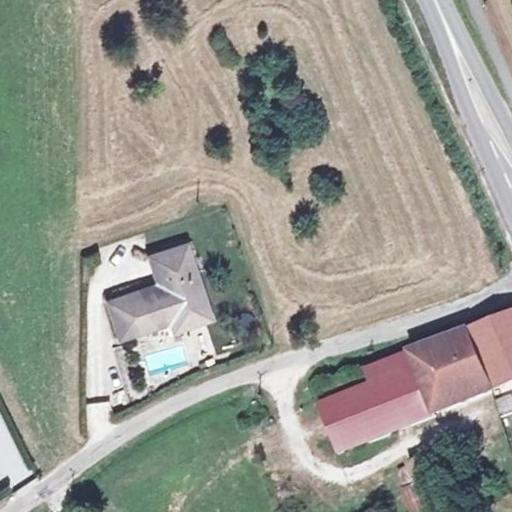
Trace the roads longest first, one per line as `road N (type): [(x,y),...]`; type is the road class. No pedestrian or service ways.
road 1 (unclassified): [(511,288),(234,379),(144,419),(8,511)]
road 2 (secondary): [(413,0),(511,216)]
road 3 (secondary): [(511,134),(453,0)]
